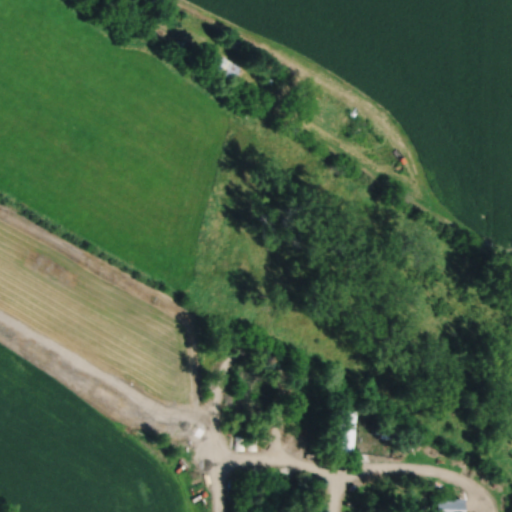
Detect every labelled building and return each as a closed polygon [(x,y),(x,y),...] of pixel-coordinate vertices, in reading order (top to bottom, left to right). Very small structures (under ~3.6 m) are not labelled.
[(207,66),(232,82),(240,69),(215,53),(207,66)] [(356,412),(329,410),(325,454),(352,456),(356,412)] [(247,452),(247,432),(238,432),(238,452),(247,452)] [(258,432),(249,432),(249,452),(258,452),(258,432)] [(435,511),(463,511),(463,497),(435,497),(435,511)]
